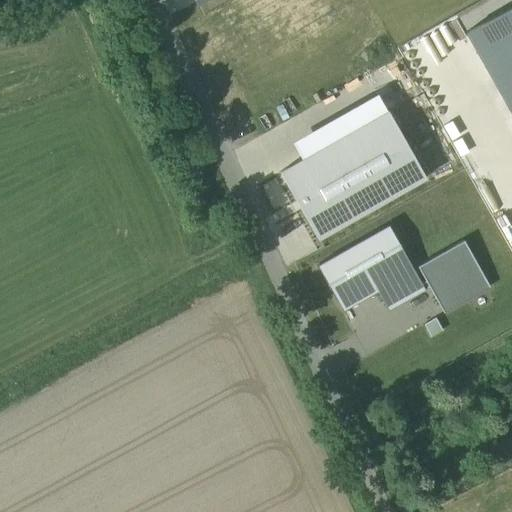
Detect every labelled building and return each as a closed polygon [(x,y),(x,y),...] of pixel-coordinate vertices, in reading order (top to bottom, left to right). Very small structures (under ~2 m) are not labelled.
[(511,6),(465,33),(511,116),(511,6)] [(292,143),(301,160),(387,112),(378,94),(292,143)] [(317,239),(425,178),(387,112),(301,160),(279,173),(317,239)] [(387,226),(316,266),(342,312),(377,292),(387,310),(424,290),(387,226)] [(489,287),(463,241),(417,266),(443,313),(489,287)]
